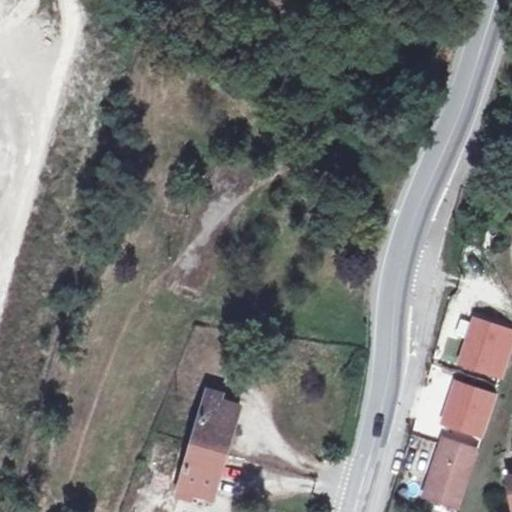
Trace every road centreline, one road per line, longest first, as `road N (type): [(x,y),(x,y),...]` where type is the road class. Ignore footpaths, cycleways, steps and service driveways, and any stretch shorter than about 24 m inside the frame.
road 1 (secondary): [(355,511),(383,399),(397,271),(498,0)]
road 2 (track): [(12,0),(77,86),(77,133),(0,369)]
